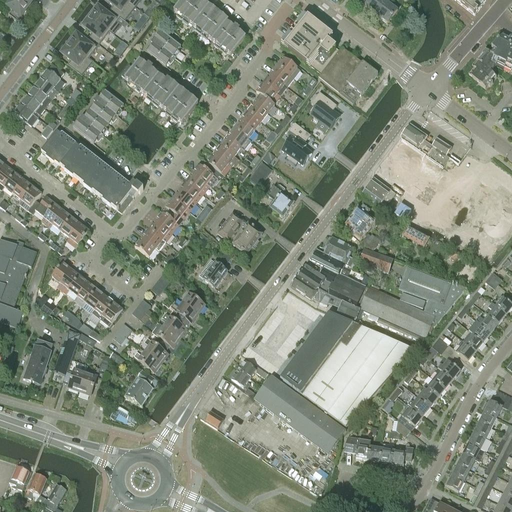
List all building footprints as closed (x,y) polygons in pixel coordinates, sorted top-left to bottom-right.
[(12,0),(6,8),(11,12),(8,17),(16,23),(20,18),(31,4),(24,0),(12,0)] [(135,9),(123,0),(103,0),(113,7),(110,12),(124,23),(135,9)] [(141,0),(123,0),(135,9),(141,0)] [(231,57),(246,37),(199,0),(182,0),(173,12),(177,16),(176,17),(188,26),(189,25),(196,30),(195,32),(207,42),(208,40),(215,45),(214,47),(225,56),(227,54),(231,57)] [(362,7),(366,9),(373,0),(357,0),(356,2),(362,7)] [(373,0),(366,9),(376,17),(386,4),(381,0),(373,0)] [(452,0),(474,16),(486,0),(452,0)] [(397,12),(386,4),(376,17),(380,20),(387,25),(397,12)] [(124,23),(110,12),(107,16),(97,8),(93,13),(92,12),(88,17),(113,36),(121,27),(116,23),(119,19),(124,23)] [(304,16),(280,47),(320,77),(339,52),(328,44),(332,38),(304,16)] [(113,36),(88,17),(85,22),(86,23),(82,27),(92,35),(89,39),(98,46),(109,33),(113,37),(113,36)] [(145,53),(147,54),(165,68),(168,64),(170,66),(179,54),(177,52),(180,48),(160,33),(145,53)] [(473,69),(468,75),(485,90),(488,87),(489,88),(492,85),(491,84),(495,78),(492,74),(495,67),(496,65),(510,73),(509,74),(511,75),(511,39),(510,38),(510,39),(502,35),(490,49),(493,51),(489,55),(485,51),(471,67),(473,69)] [(98,46),(89,39),(85,43),(76,36),(72,41),(71,40),(67,44),(92,64),(92,63),(88,60),(98,46)] [(92,64),(67,44),(63,49),(65,50),(61,55),(71,62),(67,67),(81,77),(92,64)] [(352,106),(358,99),(360,96),(361,97),(377,75),(362,64),(361,65),(341,50),(318,81),(352,106)] [(276,68),(293,82),(300,73),(283,59),(276,68)] [(197,105),(174,86),(140,60),(132,71),(128,68),(120,78),(128,83),(126,86),(138,95),(139,93),(147,99),(145,101),(157,110),(159,108),(166,113),(164,115),(176,124),(178,122),(181,125),(197,105)] [(58,79),(62,74),(52,66),(48,72),(47,71),(40,80),(55,92),(57,89),(60,91),(64,85),(59,81),(60,81),(58,79)] [(276,68),(269,76),(287,90),(293,82),(276,68)] [(269,76),(262,85),(277,96),(280,98),(287,90),(269,76)] [(51,102),(60,91),(57,89),(55,92),(40,80),(34,89),(51,102)] [(84,82),(79,89),(83,92),(88,86),(84,82)] [(262,85),(255,93),(260,96),(274,107),(275,106),(271,103),(277,96),(262,85)] [(45,111),(51,102),(34,89),(27,97),(45,111)] [(75,90),(69,98),(71,99),(75,102),(81,94),(77,91),(77,92),(75,90)] [(103,92),(100,95),(73,130),(93,146),(96,142),(98,144),(107,132),(105,130),(111,123),(113,124),(122,113),(120,111),(123,107),(103,92)] [(316,109),(310,116),(330,131),(339,118),(332,112),(336,107),(319,95),(311,106),(316,109)] [(260,96),(253,105),(267,116),(274,107),(260,96)] [(27,97),(20,106),(33,116),(35,114),(40,117),(45,111),(27,97)] [(62,111),(66,114),(71,108),(67,105),(62,111)] [(253,105),(246,113),(260,124),(267,116),(253,105)] [(13,115),(26,125),(31,128),(37,121),(32,117),(33,116),(20,106),(13,115)] [(66,114),(62,111),(58,117),(61,120),(66,114)] [(246,113),(240,122),(254,133),(254,132),(258,127),(260,124),(246,113)] [(240,122),(233,130),(247,141),(250,144),(251,143),(248,140),(254,133),(240,122)] [(51,123),(47,128),(52,132),(53,130),(56,127),(51,123)] [(290,141),(281,152),(288,158),(286,161),(295,168),(297,164),(302,168),(311,155),(304,150),(306,148),(304,146),(310,137),(294,125),(285,138),(290,141)] [(400,140),(420,154),(421,155),(426,148),(422,146),(427,139),(409,127),(400,140)] [(41,136),(46,140),(52,132),(47,128),(41,136)] [(233,130),(226,139),(241,150),(244,152),(250,144),(247,141),(233,130)] [(56,133),(46,146),(40,153),(120,216),(133,200),(132,199),(137,193),(140,195),(143,191),(132,183),(129,188),(123,183),(121,184),(56,133)] [(226,139),(220,147),(234,158),(241,150),(226,139)] [(400,140),(377,174),(400,190),(401,188),(426,206),(436,192),(410,173),(414,168),(436,184),(445,171),(442,169),(425,157),(423,156),(421,155),(420,154),(400,140)] [(436,141),(432,148),(445,158),(450,150),(436,141)] [(220,147),(213,156),(230,169),(233,166),(231,161),(234,158),(220,147)] [(430,151),(425,157),(442,169),(448,160),(445,158),(432,148),(430,151)] [(213,156),(206,164),(210,167),(220,175),(218,178),(222,181),(230,169),(213,156)] [(247,183),(258,191),(272,173),(261,164),(247,183)] [(198,166),(192,175),(206,186),(212,178),(216,181),(218,178),(221,181),(222,181),(218,178),(220,175),(210,167),(206,172),(198,166)] [(458,168),(429,209),(457,229),(467,215),(473,219),(468,225),(494,247),(511,225),(511,196),(500,187),(489,199),(482,193),(486,188),(458,168)] [(7,169),(0,177),(0,191),(1,193),(4,189),(15,175),(11,172),(7,169)] [(241,178),(244,180),(250,172),(247,169),(241,178)] [(15,175),(4,189),(12,196),(23,182),(19,178),(15,175)] [(192,175),(185,183),(199,194),(206,186),(192,175)] [(373,180),(361,196),(378,209),(383,202),(388,206),(395,196),(373,180)] [(23,182),(12,196),(21,203),(32,188),(28,185),(23,182)] [(185,183),(178,192),(196,205),(202,197),(199,195),(199,194),(185,183)] [(21,203),(18,206),(27,213),(32,217),(40,206),(35,203),(41,195),(36,191),(32,188),(21,203)] [(282,219),(293,204),(273,189),(266,198),(273,203),(268,209),(282,219)] [(178,192),(172,200),(189,214),(196,205),(178,192)] [(403,202),(398,198),(390,209),(395,213),(403,202)] [(40,206),(32,217),(35,213),(43,220),(54,206),(51,203),(46,199),(40,206)] [(161,214),(178,227),(189,214),(172,200),(165,209),(171,215),(168,219),(161,214)] [(43,220),(40,223),(41,223),(49,230),(63,212),(58,209),(54,206),(43,220)] [(352,216),(345,226),(351,231),(349,234),(359,241),(360,242),(364,237),(374,223),(366,216),(369,212),(362,207),(360,210),(357,210),(355,211),(354,212),(352,216)] [(203,211),(209,216),(211,213),(205,208),(203,211)] [(209,216),(203,211),(196,219),(203,224),(209,216)] [(63,212),(49,230),(52,227),(60,233),(71,219),(68,216),(63,212)] [(161,214),(154,223),(171,236),(178,227),(161,214)] [(246,256),(261,236),(232,214),(217,234),(246,256)] [(71,219),(60,233),(68,240),(79,225),(75,222),(71,219)] [(203,224),(196,219),(196,220),(197,221),(194,225),(197,228),(201,224),(202,225),(203,224)] [(154,223),(148,231),(165,245),(171,236),(154,223)] [(69,240),(66,243),(75,250),(77,247),(89,233),(85,230),(79,225),(68,240),(69,240)] [(407,228),(401,237),(423,249),(428,239),(407,228)] [(148,231),(141,240),(155,251),(158,253),(165,245),(148,231)] [(368,236),(361,245),(372,253),(380,243),(371,237),(370,238),(368,236)] [(331,239),(323,255),(323,256),(344,266),(343,266),(348,269),(353,261),(348,259),(353,250),(331,239)] [(135,248),(134,248),(148,259),(155,251),(141,240),(135,248)] [(0,352),(0,324),(16,330),(22,315),(12,311),(28,269),(31,270),(36,255),(22,249),(24,245),(17,242),(15,247),(0,241),(0,354),(1,353),(0,352)] [(309,261),(323,268),(346,280),(349,274),(341,271),(343,266),(344,266),(323,256),(323,255),(316,251),(315,253),(309,261)] [(372,269),(378,256),(375,255),(374,254),(364,251),(359,264),(372,269)] [(454,251),(450,259),(462,265),(466,258),(454,251)] [(378,256),(372,269),(387,274),(392,261),(378,256)] [(215,264),(215,265),(211,262),(199,277),(203,281),(202,281),(214,290),(227,273),(215,264)] [(62,264),(52,278),(60,285),(71,271),(62,264)] [(303,267),(297,277),(323,295),(325,291),(320,289),(324,282),(325,282),(318,277),(303,267)] [(323,268),(318,277),(325,282),(324,282),(333,286),(328,297),(341,304),(342,303),(354,309),(363,290),(350,283),(350,281),(346,280),(323,268)] [(369,289),(358,310),(360,311),(369,316),(367,320),(375,324),(376,324),(422,345),(424,340),(425,341),(431,328),(434,329),(465,290),(451,285),(451,286),(407,269),(399,291),(428,302),(423,314),(369,289)] [(60,285),(57,290),(65,296),(69,292),(68,291),(79,278),(71,271),(60,285)] [(488,279),(497,286),(501,281),(492,274),(488,279)] [(156,284),(164,290),(169,284),(161,277),(156,284)] [(311,301),(319,305),(326,308),(330,300),(322,296),(323,295),(297,277),(290,288),(291,289),(311,301)] [(79,278),(68,291),(69,292),(77,298),(88,284),(79,278)] [(497,286),(488,279),(484,284),(493,291),(497,286)] [(88,284),(77,298),(85,305),(96,291),(88,284)] [(164,290),(156,284),(150,292),(158,298),(164,290)] [(96,291),(85,305),(93,311),(94,311),(105,298),(96,291)] [(479,296),(476,293),(471,300),(474,303),(479,296)] [(188,294),(181,303),(198,316),(205,307),(188,294)] [(402,295),(399,302),(422,311),(424,306),(425,304),(423,303),(402,295)] [(511,306),(500,297),(493,307),(505,317),(511,308),(511,306)] [(74,302),(74,303),(75,304),(76,305),(77,305),(77,306),(78,306),(79,307),(80,309),(81,309),(82,310),(83,310),(84,311),(85,311),(85,312),(86,313),(87,314),(88,314),(88,315),(89,315),(90,315),(90,316),(90,317),(90,318),(89,318),(88,319),(88,320),(89,321),(90,322),(91,323),(92,323),(93,324),(94,325),(95,326),(96,326),(98,324),(98,323),(99,323),(99,322),(100,322),(100,321),(92,315),(91,315),(91,314),(91,313),(92,312),(93,311),(85,305),(77,298),(76,298),(76,299),(75,300),(75,301),(74,302)] [(91,315),(92,315),(100,321),(113,304),(105,298),(94,311),(91,315)] [(137,309),(145,315),(150,308),(142,302),(137,309)] [(173,305),(170,310),(174,313),(175,313),(173,316),(188,328),(191,325),(198,316),(181,303),(177,308),(173,305)] [(341,304),(336,314),(355,323),(360,311),(358,310),(354,309),(342,303),(341,304)] [(122,311),(113,304),(100,321),(109,328),(122,311)] [(490,312),(486,317),(498,326),(505,317),(493,307),(491,305),(487,310),(490,312)] [(461,312),(464,314),(469,309),(465,306),(461,312)] [(145,315),(137,309),(131,316),(139,322),(145,315)] [(52,314),(57,318),(60,313),(56,310),(52,314)] [(464,314),(461,312),(456,317),(460,320),(464,314)] [(145,315),(139,322),(144,326),(149,319),(145,315)] [(305,352),(379,391),(413,352),(328,315),(325,319),(328,321),(305,352)] [(165,316),(162,320),(166,323),(163,328),(180,341),(186,332),(188,328),(173,316),(170,320),(165,316)] [(68,326),(71,323),(62,317),(60,321),(68,326)] [(478,319),(475,323),(478,325),(490,336),(498,326),(486,317),(482,322),(478,319)] [(454,327),(450,324),(446,330),(449,333),(454,327)] [(159,325),(152,335),(156,337),(159,340),(157,343),(167,351),(169,348),(173,350),(180,341),(163,328),(159,325)] [(478,325),(470,334),(472,336),(483,345),(490,336),(478,325)] [(118,333),(126,339),(131,332),(123,326),(118,333)] [(55,366),(53,373),(65,378),(80,337),(67,332),(66,335),(55,366)] [(88,337),(99,344),(102,340),(92,332),(88,337)] [(126,339),(118,333),(112,340),(120,346),(126,339)] [(78,341),(92,349),(95,344),(81,336),(78,341)] [(472,336),(465,345),(475,354),(483,345),(472,336)] [(147,341),(144,346),(148,348),(145,353),(162,365),(168,357),(164,354),(167,351),(157,343),(154,346),(147,341)] [(436,345),(444,352),(447,348),(439,341),(436,345)] [(39,386),(50,354),(49,353),(51,346),(37,342),(35,348),(34,348),(23,380),(39,386)] [(459,348),(455,353),(467,363),(475,354),(465,345),(462,344),(461,342),(457,346),(459,348)] [(444,352),(436,345),(431,350),(440,357),(444,352)] [(379,391),(305,352),(282,382),(345,429),(379,391)] [(136,355),(134,359),(154,375),(162,365),(145,353),(140,358),(136,355)] [(104,375),(109,358),(104,357),(98,373),(104,375)] [(447,363),(439,372),(452,382),(460,373),(447,362),(447,363)] [(244,363),(237,372),(250,380),(255,374),(263,380),(267,376),(252,366),(251,368),(249,367),(244,363)] [(79,394),(86,373),(74,369),(67,390),(79,394)] [(437,375),(432,381),(445,391),(452,382),(439,372),(437,370),(434,373),(437,375)] [(148,389),(154,380),(142,372),(125,398),(141,409),(152,391),(148,389)] [(231,381),(230,381),(243,390),(246,392),(244,395),(252,400),(254,396),(247,391),(249,387),(247,385),(250,380),(237,372),(231,381)] [(86,373),(79,394),(90,398),(97,377),(86,373)] [(271,378),(270,379),(253,402),(327,457),(345,433),(271,378)] [(425,384),(422,388),(424,390),(437,401),(445,391),(432,381),(428,386),(425,384)] [(421,394),(417,400),(429,410),(437,401),(424,390),(422,388),(419,392),(421,394)] [(393,396),(397,399),(401,393),(398,390),(393,396)] [(492,403),(491,404),(497,407),(502,396),(497,393),(492,403)] [(502,409),(508,399),(502,396),(497,407),(501,409),(502,409)] [(511,400),(508,399),(502,409),(508,412),(511,403),(511,400)] [(410,403),(407,407),(409,409),(422,419),(429,410),(417,400),(412,405),(410,403)] [(484,414),(495,419),(501,409),(497,407),(491,404),(489,403),(484,414)] [(407,407),(399,416),(414,429),(422,419),(409,409),(407,407)] [(205,422),(217,431),(220,427),(223,422),(215,417),(210,414),(205,422)] [(484,414),(478,424),(490,430),(495,419),(484,414)] [(395,432),(394,439),(399,440),(400,435),(404,438),(410,432),(399,421),(397,432),(395,432)] [(478,424),(473,435),(484,441),(490,430),(478,424)] [(511,430),(511,428),(508,427),(503,437),(507,439),(511,430)] [(473,435),(467,446),(479,452),(482,446),(486,448),(489,443),(484,441),(473,435)] [(344,448),(343,453),(355,455),(355,460),(367,462),(369,449),(370,444),(356,442),(357,441),(347,439),(346,439),(344,448)] [(381,451),(379,464),(390,466),(392,452),(393,447),(382,445),(381,451)] [(503,455),(507,457),(511,448),(511,446),(509,445),(503,455)] [(467,446),(462,456),(473,462),(478,465),(484,454),(479,452),(467,446)] [(369,449),(367,462),(379,464),(381,451),(369,449)] [(392,452),(390,466),(403,468),(403,462),(410,463),(412,451),(405,450),(404,454),(392,452)] [(498,466),(502,468),(507,457),(503,455),(498,466)] [(462,456),(457,467),(468,473),(473,462),(462,456)] [(492,476),(497,479),(502,468),(498,466),(492,476)] [(457,467),(451,478),(462,484),(468,473),(457,467)] [(16,469),(9,485),(13,487),(12,489),(15,490),(15,489),(21,492),(28,475),(25,473),(23,470),(18,468),(16,469)] [(39,497),(38,500),(39,501),(40,497),(47,482),(45,482),(44,479),(42,477),(38,479),(33,476),(24,497),(31,501),(33,494),(39,497)] [(487,487),(491,489),(497,479),(492,476),(487,487)] [(462,484),(451,478),(446,488),(457,494),(462,484)] [(511,486),(509,485),(503,495),(511,499),(511,486)] [(48,502),(40,497),(39,501),(38,500),(36,503),(46,509),(47,507),(51,509),(54,511),(55,510),(55,509),(56,507),(65,491),(56,487),(48,502)] [(482,498),(486,500),(491,489),(487,487),(482,498)] [(479,493),(475,491),(469,504),(473,506),(479,493)] [(511,499),(503,495),(498,506),(509,511),(511,511),(511,510),(511,499)] [(486,500),(482,498),(476,509),(481,511),(485,506),(483,505),(486,500)] [(430,500),(424,511),(445,511),(447,509),(446,509),(448,504),(446,503),(443,507),(430,500)]
